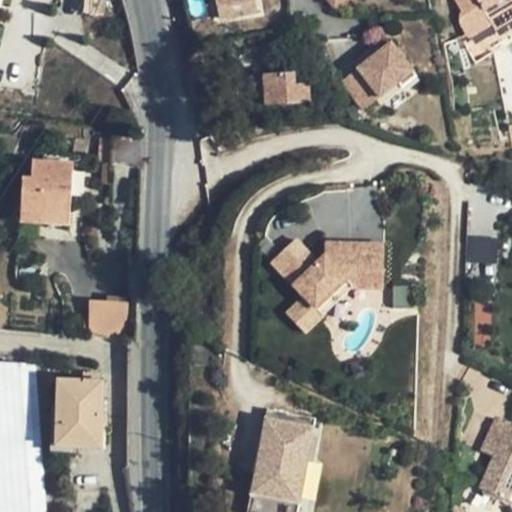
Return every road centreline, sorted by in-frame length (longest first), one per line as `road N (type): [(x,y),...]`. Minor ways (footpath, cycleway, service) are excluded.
road 1 (secondary): [(146,0),(160,80),(156,511)]
road 2 (unknown): [(156,360),(0,344)]
